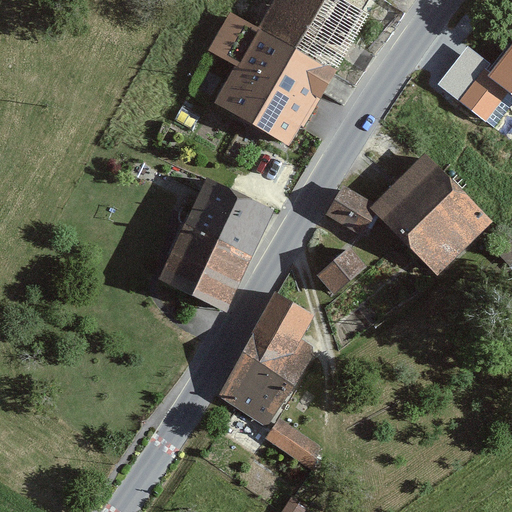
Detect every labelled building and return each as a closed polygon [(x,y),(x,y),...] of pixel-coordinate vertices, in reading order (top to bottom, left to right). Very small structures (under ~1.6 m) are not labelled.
[(342,0),(280,0),(261,33),(340,78),(374,18),(342,0)] [(261,33),(229,16),(207,56),(239,74),(216,114),(294,158),(340,78),(261,33)] [(511,38),(486,71),(511,91),(511,38)] [(506,87),(484,73),(493,59),(465,41),(437,84),(487,116),(506,87)] [(435,156),(373,216),(440,286),(503,226),(435,156)] [(274,219),(210,189),(163,288),(227,318),(274,219)] [(348,242),(316,271),(334,291),(366,261),(348,242)] [(276,302),(211,406),(273,444),(301,399),(280,386),(317,327),(276,302)] [(287,511),(304,511),(309,505),(291,494),(282,509),(287,511)]
